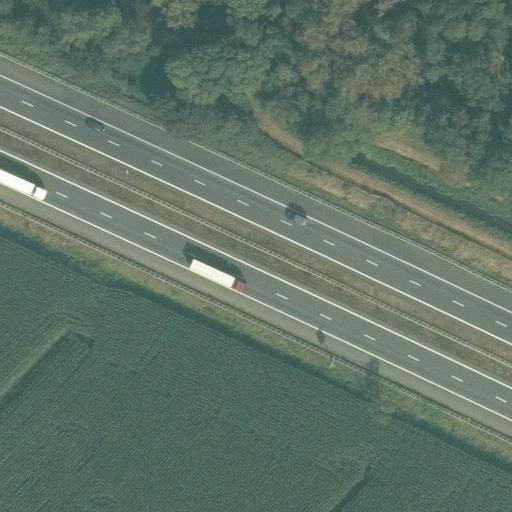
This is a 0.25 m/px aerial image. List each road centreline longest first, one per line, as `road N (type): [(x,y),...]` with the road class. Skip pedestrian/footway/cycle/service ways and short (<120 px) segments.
road 1 (motorway): [(0,174),(511,417)]
road 2 (motorway): [(511,331),(0,88)]
road 3 (track): [(318,109),(511,200)]
